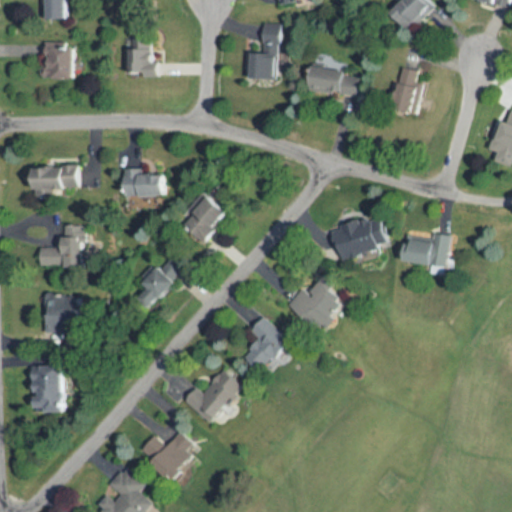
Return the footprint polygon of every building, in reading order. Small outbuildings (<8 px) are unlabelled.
[(73,0),(47,0),(48,19),(74,18),(73,0)] [(441,4),(436,0),(408,0),(394,14),(413,33),(441,4)] [(253,78),(284,79),(286,24),(266,24),(265,53),(254,52),(253,78)] [(131,39),(132,72),(154,72),(153,38),(131,39)] [(83,77),(83,43),(48,43),(48,77),(83,77)] [(425,67),(403,69),(407,109),(429,107),(425,67)] [(363,78),(354,78),(354,69),(317,68),(317,93),(363,94),(363,78)] [(85,165),(38,166),(39,194),(86,193),(85,165)] [(125,171),(125,196),(173,196),(173,171),(125,171)] [(212,244),(236,211),(207,189),(183,223),(212,244)] [(386,215),(338,229),(346,256),(393,242),(386,215)] [(91,226),(64,225),(64,267),(91,267),(91,226)] [(410,232),(407,261),(455,266),(458,236),(410,232)] [(190,285),(175,262),(146,281),(161,303),(190,285)] [(328,333),(354,295),(327,277),(315,295),(304,287),(290,307),(328,333)] [(51,296),(51,332),(86,332),(86,296),(51,296)] [(252,354),(273,373),(300,344),(271,317),(258,330),(267,338),(252,354)] [(73,367),(42,366),(40,412),(72,413),(73,367)] [(216,427),(251,397),(244,388),(248,384),(234,368),(195,402),(216,427)] [(202,457),(195,451),(201,443),(186,431),(172,448),(157,435),(144,451),(180,483),(202,457)] [(155,511),(161,504),(147,492),(153,484),(131,466),(114,488),(116,490),(101,508),(105,511),(155,511)]
